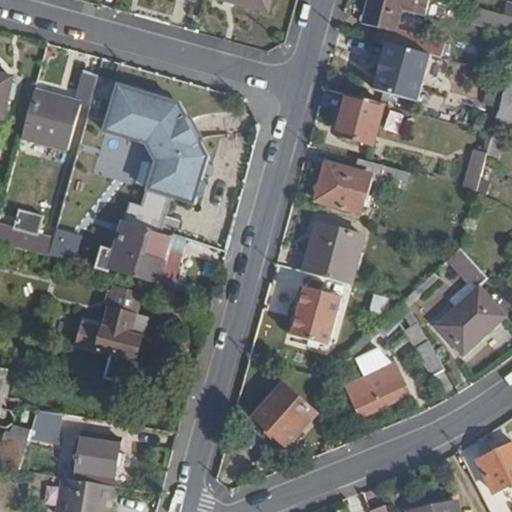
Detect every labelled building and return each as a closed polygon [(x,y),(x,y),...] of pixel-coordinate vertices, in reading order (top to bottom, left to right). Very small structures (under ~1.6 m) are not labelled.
[(268,16),(272,0),(221,0),(221,3),(268,16)] [(428,20),(433,0),(370,0),(363,28),(397,37),(404,12),(428,20)] [(502,32),(506,19),(477,11),(474,24),(502,32)] [(444,62),(448,47),(418,38),(414,54),(432,59),(444,62)] [(419,104),(432,59),(414,54),(389,47),(376,92),(419,104)] [(98,83),(99,82),(83,77),(75,106),(35,95),(23,140),(68,153),(80,108),(90,111),(93,102),(98,83)] [(0,125),(3,126),(13,84),(0,80),(0,125)] [(110,106),(116,88),(98,83),(93,102),(110,106)] [(191,206),(204,163),(196,161),(187,145),(193,142),(185,127),(179,130),(169,117),(171,108),(115,93),(91,180),(191,206)] [(375,151),(386,110),(351,100),(340,141),(375,151)] [(386,113),(382,132),(396,134),(400,115),(386,113)] [(475,186),(485,155),(472,151),(462,182),(475,186)] [(69,189),(74,171),(55,166),(48,177),(42,175),(41,182),(69,189)] [(362,219),(373,180),(327,168),(323,181),(332,183),(324,209),(362,219)] [(406,198),(411,179),(387,172),(381,191),(406,198)] [(185,259),(170,254),(172,244),(159,239),(164,221),(131,212),(117,258),(103,254),(97,275),(175,296),(185,259)] [(351,291),(365,243),(319,229),(306,278),(351,291)] [(54,245),(0,230),(0,248),(49,262),(54,245)] [(488,283),(462,255),(450,265),(472,288),(474,286),(478,291),(488,283)] [(329,349),(343,300),(307,290),(293,339),(329,349)] [(475,348),(505,323),(480,294),(438,331),(458,355),(471,343),(475,348)] [(131,389),(149,323),(111,313),(105,333),(86,328),(81,348),(111,356),(105,384),(131,389)] [(404,332),(412,347),(425,340),(416,324),(404,332)] [(445,374),(427,346),(415,354),(432,381),(445,374)] [(409,400),(398,376),(348,399),(358,423),(409,400)] [(288,450),(317,419),(285,390),(255,421),(288,450)] [(60,445),(63,422),(40,418),(24,474),(44,478),(52,445),(60,445)] [(5,424),(4,441),(25,442),(26,425),(5,424)] [(119,457),(120,442),(83,436),(80,452),(73,451),(71,462),(79,462),(77,480),(113,486),(116,472),(125,473),(126,459),(119,457)] [(511,488),(511,448),(480,464),(496,496),(511,488)] [(113,511),(117,493),(68,485),(63,511),(113,511)] [(502,511),(511,511),(511,491),(498,496),(502,511)]
